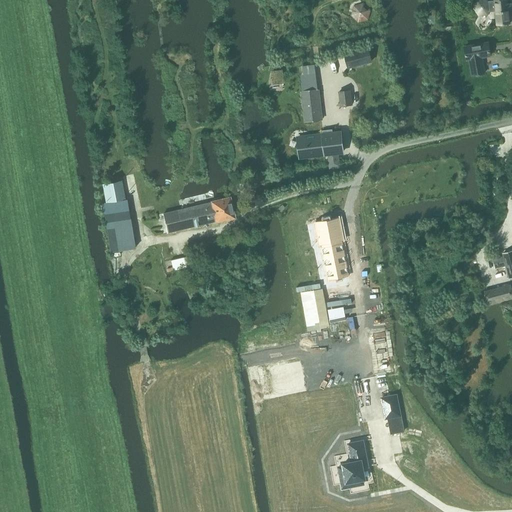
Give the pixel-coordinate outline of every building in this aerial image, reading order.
[(503,0),(489,1),(487,0),(477,0),(473,9),(479,16),(488,15),(490,12),(496,11),(498,25),(511,24),(509,9),(511,9),(511,5),(511,4),(508,4),(508,0),(503,0)] [(354,6),(351,16),(358,23),(368,21),(371,11),(364,3),(354,6)] [(282,44),(283,50),(301,47),(300,41),(282,44)] [(482,74),(480,58),(491,56),(488,42),(464,46),(467,61),(470,60),(473,75),(482,74)] [(348,69),(373,63),(369,48),(344,54),(348,69)] [(282,70),(272,72),(273,84),(284,82),(282,70)] [(316,73),(300,76),(306,122),(322,120),(316,73)] [(341,107),(353,106),(351,90),(340,92),(341,107)] [(323,135),(298,138),(301,158),(329,154),(330,167),(330,169),(341,168),(339,153),(344,152),(341,132),(333,133),(332,129),(322,131),(323,133),(323,135)] [(215,222),(234,218),(229,198),(210,202),(210,203),(163,214),(167,233),(215,222)] [(127,199),(102,204),(110,253),(135,248),(127,199)] [(358,274),(347,216),(326,220),(328,234),(317,237),(320,251),(321,251),(330,249),(336,278),(358,274)] [(511,278),(511,251),(503,254),(504,257),(493,260),(496,269),(506,266),(510,279),(511,278)] [(192,268),(190,258),(171,262),(173,272),(192,268)] [(511,287),(511,284),(484,291),(487,306),(511,299),(511,287)] [(396,396),(382,398),(386,418),(400,416),(396,396)] [(351,462),(342,463),(346,484),(368,480),(366,468),(369,468),(364,440),(347,443),(351,462)]
